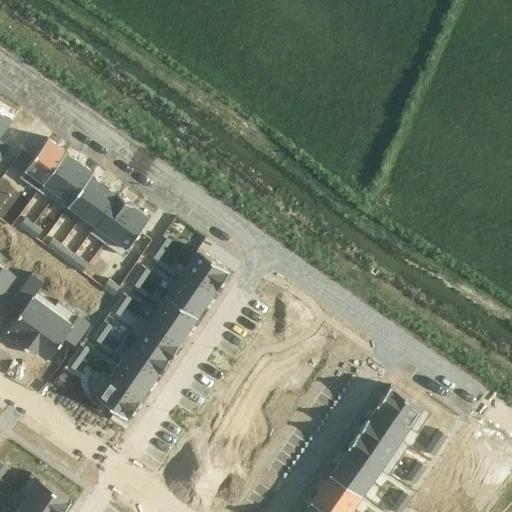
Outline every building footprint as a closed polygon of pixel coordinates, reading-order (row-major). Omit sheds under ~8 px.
[(0,105),(0,156),(9,145),(0,138),(0,134),(14,115),(0,105)] [(25,168),(20,176),(38,189),(44,182),(67,150),(66,150),(49,138),(50,138),(48,137),(25,168)] [(44,182),(38,189),(52,199),(57,191),(80,160),(67,151),(67,150),(44,182)] [(57,191),(52,199),(66,209),(70,205),(69,204),(71,201),(91,173),(92,174),(95,170),(93,169),(93,170),(80,160),(57,191)] [(71,201),(69,204),(70,205),(83,214),(105,183),(92,174),(91,173),(71,201)] [(105,183),(83,214),(96,224),(119,193),(118,193),(105,183)] [(96,224),(90,231),(104,242),(110,234),(132,203),(133,204),(134,203),(119,192),(118,193),(119,193),(96,224)] [(110,234),(104,242),(123,255),(128,248),(151,216),(150,215),(149,215),(133,204),(132,203),(110,234)] [(25,218),(20,226),(28,232),(34,224),(25,218)] [(34,224),(28,232),(36,238),(42,230),(34,224)] [(163,234),(156,244),(164,250),(171,240),(163,234)] [(53,238),(47,246),(55,252),(61,244),(53,238)] [(61,244),(55,252),(64,258),(70,250),(61,244)] [(156,244),(149,253),(158,259),(164,250),(156,244)] [(198,249),(186,266),(217,288),(218,289),(231,270),(198,247),(197,248),(198,249)] [(80,258),(74,266),(83,272),(89,264),(80,258)] [(142,264),(136,273),(144,278),(150,270),(142,264)] [(0,265),(0,295),(15,276),(3,267),(0,265)] [(186,266),(176,280),(208,301),(217,288),(186,266)] [(24,307),(8,329),(9,330),(9,329),(17,335),(16,337),(27,345),(56,304),(37,291),(44,281),(32,273),(28,278),(13,299),(24,307)] [(136,273),(130,281),(139,287),(144,278),(136,273)] [(109,279),(104,287),(114,295),(120,286),(109,279)] [(176,280),(167,293),(198,315),(208,301),(176,280)] [(123,292),(117,300),(125,306),(131,297),(123,292)] [(167,293),(157,307),(189,329),(198,315),(167,293)] [(56,304),(27,345),(38,353),(39,351),(47,357),(48,358),(64,336),(75,344),(90,323),(78,314),(58,300),(56,304)] [(117,300),(111,309),(120,314),(125,306),(117,300)] [(148,320),(148,321),(179,343),(180,342),(189,329),(157,307),(148,320)] [(140,315),(130,329),(171,357),(181,343),(180,342),(179,343),(148,321),(148,320),(140,315)] [(104,319),(98,328),(107,333),(112,325),(104,319)] [(98,328),(93,336),(101,342),(107,333),(98,328)] [(130,329),(120,344),(128,350),(129,349),(160,370),(159,371),(160,372),(171,357),(130,329)] [(80,344),(74,353),(82,359),(88,350),(80,344)] [(128,350),(119,363),(151,384),(159,371),(160,370),(129,349),(128,350)] [(74,353),(67,363),(75,369),(82,359),(74,353)] [(110,376),(141,398),(142,397),(151,384),(119,363),(110,376)] [(102,370),(89,390),(129,417),(143,398),(142,397),(141,398),(110,376),(102,370)] [(391,385),(377,404),(378,405),(379,404),(410,426),(410,427),(418,432),(431,413),(423,407),(419,405),(392,386),(391,385)] [(370,417),(369,418),(401,440),(401,439),(410,426),(379,404),(378,405),(370,417)] [(369,417),(359,431),(399,459),(409,445),(401,439),(401,440),(369,418),(370,417),(369,417)] [(439,430),(432,441),(440,447),(448,436),(439,430)] [(359,431),(348,446),(349,447),(350,446),(382,468),(381,468),(389,474),(399,459),(359,431)] [(472,433),(444,472),(463,485),(490,446),(491,446),(492,445),(472,432),(471,433),(472,433)] [(432,441),(426,449),(434,455),(440,447),(432,441)] [(349,447),(341,460),(372,481),(382,468),(350,446),(349,447)] [(490,446),(463,485),(476,495),(504,455),(491,446),(490,446)] [(504,455),(476,495),(490,504),(511,473),(511,461),(505,456),(504,455)] [(331,473),(363,495),(372,481),(341,460),(331,473)] [(419,460),(413,468),(421,474),(427,466),(419,460)] [(413,468),(407,477),(411,479),(415,483),(421,474),(413,468)] [(31,472),(18,492),(26,497),(27,496),(49,511),(63,511),(72,500),(71,499),(31,472)] [(331,473),(321,487),(353,509),(363,495),(331,473)] [(511,473),(490,504),(501,511),(505,511),(511,503),(511,473)] [(312,501),(327,511),(350,511),(353,509),(321,487),(312,501)] [(404,491),(398,499),(406,505),(412,496),(404,491)] [(26,497),(17,510),(20,511),(49,511),(27,496),(26,497)] [(398,499),(392,508),(398,511),(401,511),(406,505),(398,499)] [(304,511),(327,511),(312,501),(304,511)]
